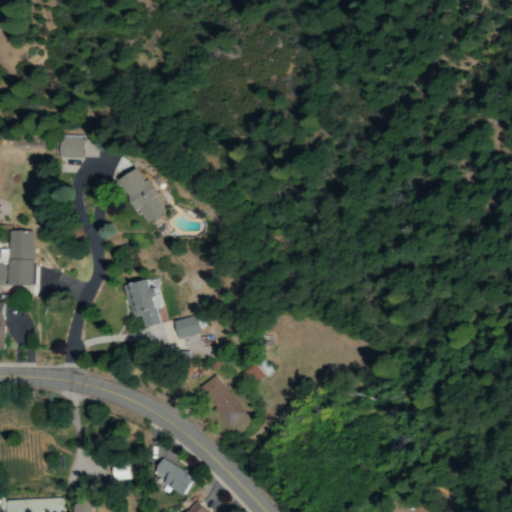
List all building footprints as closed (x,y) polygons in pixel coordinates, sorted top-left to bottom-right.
[(56,159),(79,159),(79,139),(56,139),(56,159)] [(115,182),(145,226),(164,213),(134,169),(115,182)] [(5,286),(30,286),(30,230),(5,231),(5,286)] [(120,285),(128,320),(140,317),(142,328),(160,323),(149,278),(120,285)] [(177,339),(200,334),(195,316),(172,321),(177,339)] [(247,390),(261,380),(251,364),(236,374),(247,390)] [(198,389),(228,427),(244,414),(214,376),(198,389)] [(184,498),(194,482),(159,459),(148,476),(184,498)] [(125,479),(125,464),(111,464),(111,479),(125,479)] [(5,511),(58,511),(58,500),(5,500),(5,511)] [(72,511),(89,511),(89,502),(73,501),(72,511)] [(205,511),(195,502),(185,511),(205,511)]
